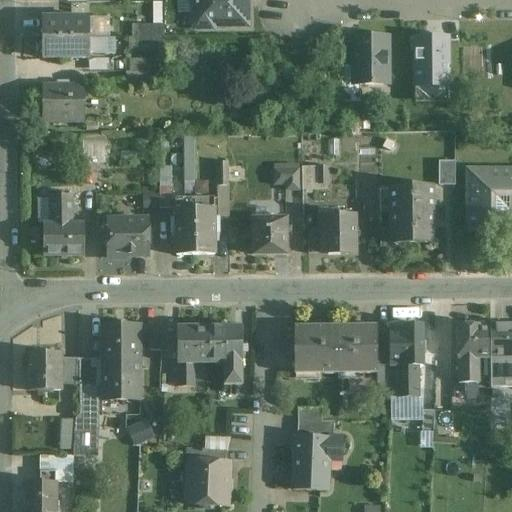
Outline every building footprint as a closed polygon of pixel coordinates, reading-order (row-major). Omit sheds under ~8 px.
[(246,25),(245,0),(193,0),(194,26),(196,28),(211,28),(213,26),(246,25)] [(89,39),(88,18),(42,19),(42,39),(89,39)] [(163,25),(137,26),(137,38),(163,38),(163,25)] [(449,87),(449,35),(411,35),(411,87),(449,87)] [(163,38),(137,38),(137,51),(163,51),(163,38)] [(387,55),(387,38),(353,38),(353,54),(355,54),(355,67),(355,86),(360,86),(388,86),(388,68),(390,68),(389,55),(387,55)] [(89,59),(89,39),(42,39),(42,59),(89,59)] [(355,86),(355,67),(341,67),(341,103),(360,103),(360,86),(355,86)] [(151,89),(151,73),(125,73),(125,89),(151,89)] [(84,124),(83,87),(42,87),(42,124),(84,124)] [(106,165),(106,143),(83,144),(83,165),(106,165)] [(194,145),(186,145),(186,183),(194,183),(194,145)] [(454,162),(440,163),(440,186),(454,187),(454,162)] [(228,187),(228,163),(216,163),(216,187),(228,187)] [(328,167),(317,168),(317,186),(318,186),(328,185),(328,167)] [(317,168),(302,168),(302,192),(318,192),(318,186),(317,186),(317,168)] [(285,187),(285,171),(274,171),(274,187),(285,187)] [(299,193),(298,171),(285,171),(285,187),(285,193),(299,193)] [(511,172),(469,173),(468,231),(511,231),(511,222),(511,221),(511,172)] [(431,186),(391,187),(392,214),(432,214),(431,186)] [(170,210),(170,187),(159,188),(159,210),(170,210)] [(72,196),(50,197),(50,200),(37,200),(37,225),(43,225),(43,258),(84,258),(84,224),(72,225),(72,196)] [(195,256),(194,200),(176,200),(176,257),(195,256)] [(214,256),(213,200),(194,200),(195,256),(214,256)] [(432,243),(432,214),(392,214),(392,231),(392,243),(393,243),(432,243)] [(354,217),(318,217),(318,230),(318,235),(322,235),(322,255),(355,255),(354,217)] [(286,256),(286,220),(253,220),(253,256),(286,256)] [(147,221),(108,221),(108,257),(111,257),(115,261),(122,261),(125,257),(147,257),(147,221)] [(318,230),(307,230),(308,255),(322,255),(322,235),(318,235),(318,230)] [(392,243),(392,231),(379,231),(380,255),(394,255),(393,243),(392,243)] [(479,326),(457,326),(458,360),(478,360),(490,359),(489,327),(479,327),(479,326)] [(511,326),(489,327),(490,359),(490,388),(505,388),(505,382),(511,382),(511,326)] [(139,327),(101,327),(102,377),(101,377),(101,401),(139,401),(139,377),(139,327)] [(337,327),(294,328),(294,375),(337,375),(337,327)] [(376,327),(337,327),(337,375),(377,375),(377,367),(376,337),(376,327)] [(404,327),(404,331),(389,331),(389,337),(389,367),(397,367),(417,367),(422,367),(422,327),(404,327)] [(162,330),(150,329),(149,351),(161,352),(162,330)] [(209,365),(209,329),(177,329),(177,366),(178,366),(178,388),(193,388),(193,366),(209,365)] [(242,365),(241,329),(209,329),(209,365),(225,365),(225,387),(241,387),(241,365),(242,365)] [(389,367),(389,337),(376,337),(377,367),(389,367)] [(61,355),(30,355),(30,370),(28,370),(28,392),(60,392),(61,387),(61,359),(61,355)] [(77,360),(61,359),(61,387),(76,387),(77,360)] [(91,360),(77,360),(76,387),(79,387),(90,387),(91,369),(91,360)] [(479,384),(478,360),(458,360),(459,384),(479,384)] [(418,397),(417,367),(397,367),(397,397),(418,397)] [(90,387),(79,387),(79,415),(96,416),(96,388),(90,387)] [(321,423),(321,410),(297,410),(297,423),(321,423)] [(422,412),(411,411),(410,432),(421,432),(422,412)] [(434,412),(422,412),(421,432),(421,434),(433,434),(434,412)] [(96,416),(79,415),(74,420),(73,451),(73,457),(95,457),(96,426),(96,416)] [(74,420),(61,420),(59,450),(73,451),(74,420)] [(133,445),(153,437),(147,420),(127,428),(133,445)] [(333,439),(333,423),(321,423),(297,423),(297,437),(333,439)] [(297,437),(295,437),(293,491),(326,493),(327,476),(321,476),(321,475),(321,463),(324,460),(342,461),(343,439),(333,439),(297,437)] [(187,450),(186,460),(225,462),(225,451),(187,450)] [(225,462),(186,460),(184,510),(229,511),(231,462),(225,462)] [(55,474),(40,474),(40,485),(55,484),(55,474)] [(55,511),(55,484),(40,485),(27,485),(27,511),(55,511)]
